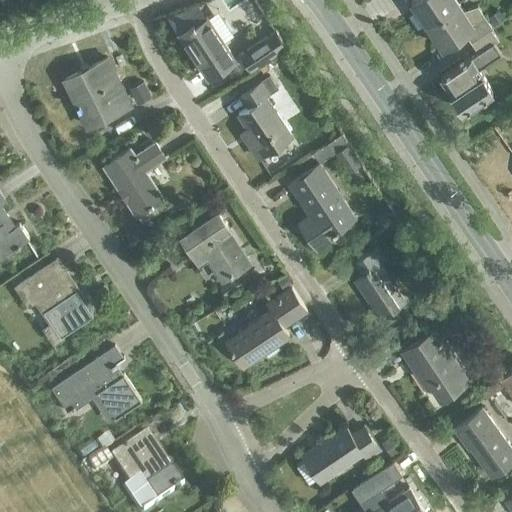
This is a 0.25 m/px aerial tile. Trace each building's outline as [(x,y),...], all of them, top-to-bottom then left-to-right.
[(412,0),(411,1),(416,8),(413,10),(424,26),(458,2),(457,0),(412,0)] [(458,2),(424,26),(433,40),(436,38),(442,46),(464,32),(470,41),(490,27),(492,26),(477,5),(463,9),(458,2)] [(198,5),(168,14),(179,30),(209,76),(235,58),(206,15),(205,16),(198,5)] [(497,9),(487,16),(492,25),(503,17),(497,9)] [(490,27),(470,41),(477,51),(440,76),(452,93),(451,93),(452,95),(449,100),(454,107),(460,106),(461,108),(491,87),(478,67),(501,52),(493,41),(498,38),(490,27)] [(273,31),(238,54),(249,71),(284,49),(273,31)] [(80,70),(64,77),(87,124),(103,116),(100,111),(111,106),(114,111),(130,103),(107,57),(91,64),(92,67),(82,72),(80,70)] [(248,106),(238,113),(252,135),(245,139),(257,157),(264,152),(291,135),(265,95),(277,87),(269,75),(241,94),(241,95),(247,103),(248,106)] [(144,81),(130,87),(137,103),(152,96),(144,81)] [(162,196),(143,168),(164,154),(155,141),(134,154),(129,147),(103,164),(136,213),(162,196)] [(347,172),(361,163),(348,143),(334,152),(347,172)] [(333,229),(353,215),(318,163),(289,182),(309,213),(298,220),(316,247),(336,233),(333,229)] [(0,256),(2,255),(1,254),(28,236),(18,221),(13,225),(0,205),(0,202),(4,200),(2,198),(0,194),(0,256)] [(389,208),(377,216),(384,226),(396,218),(389,208)] [(223,278),(248,261),(226,228),(227,227),(218,212),(181,237),(191,251),(201,244),(223,278)] [(380,315),(404,299),(379,263),(383,260),(374,247),(353,261),(361,273),(355,277),(380,315)] [(54,339),(92,314),(76,289),(77,288),(57,257),(16,284),(28,302),(35,298),(52,322),(45,327),(54,339)] [(284,275),(276,280),(281,288),(289,283),(284,275)] [(241,276),(221,289),(227,297),(246,284),(241,276)] [(270,308),(226,337),(244,363),(289,333),(283,325),(306,310),(290,286),(266,302),(270,308)] [(436,400),(468,379),(434,328),(402,349),(436,400)] [(112,363),(116,361),(123,356),(115,344),(67,376),(52,386),(68,410),(83,400),(98,390),(115,416),(141,398),(124,372),(120,375),(112,363)] [(511,367),(482,389),(487,395),(505,383),(511,392),(511,367)] [(490,473),(511,457),(511,448),(481,406),(455,424),(490,473)] [(304,456),(297,461),(309,479),(316,474),(319,479),(362,451),(365,456),(379,447),(364,425),(352,433),(346,425),(302,454),(304,456)] [(392,434),(380,442),(390,456),(402,448),(392,434)] [(106,436),(95,444),(101,453),(103,452),(113,446),(106,436)] [(142,511),(143,511),(156,503),(182,485),(171,468),(169,470),(146,436),(113,458),(131,483),(125,487),(142,511)] [(101,453),(86,464),(92,473),(110,462),(103,452),(101,453)] [(393,462),(351,489),(366,511),(426,511),(409,485),(394,494),(389,498),(383,488),(402,475),(393,462)]
